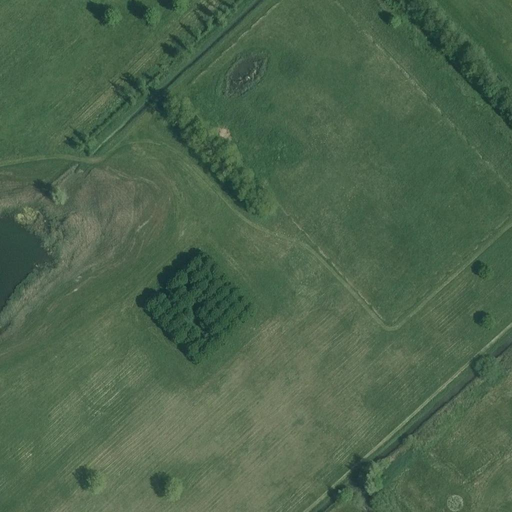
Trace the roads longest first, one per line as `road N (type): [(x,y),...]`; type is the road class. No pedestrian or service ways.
road 1 (track): [(511,222),(392,330),(357,336),(296,324),(252,302),(200,244),(177,243),(189,221),(173,172),(154,148),(153,118),(275,0)]
road 2 (track): [(343,0),(511,180)]
road 3 (track): [(177,243),(108,314),(0,379)]
